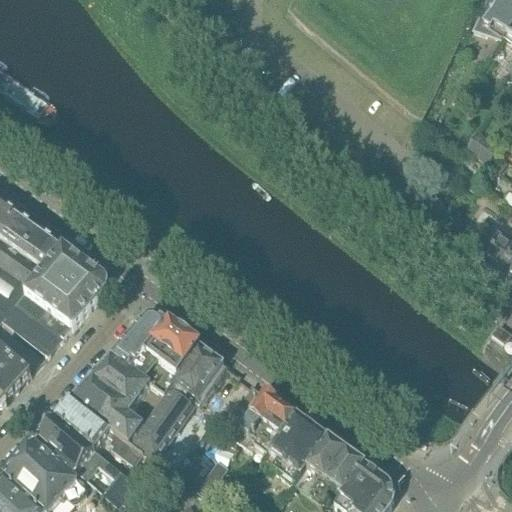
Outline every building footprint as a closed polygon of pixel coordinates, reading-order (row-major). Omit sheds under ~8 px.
[(511,0),(486,0),(472,32),(486,38),(490,32),(503,41),(511,28),(511,0)] [(511,28),(503,41),(511,47),(511,28)] [(478,134),(466,152),(488,168),(501,151),(478,134)] [(500,161),(493,170),(501,176),(507,167),(500,161)] [(463,185),(471,193),(476,189),(467,181),(463,185)] [(511,196),(509,195),(503,204),(511,210),(511,196)] [(0,239),(15,218),(0,207),(0,239)] [(15,218),(0,239),(0,240),(44,273),(62,252),(15,218)] [(477,261),(501,278),(511,262),(511,242),(509,247),(496,238),(497,236),(484,227),(466,251),(479,260),(477,261)] [(0,331),(5,324),(2,322),(44,273),(0,240),(0,331)] [(62,252),(44,273),(2,322),(50,359),(65,342),(106,297),(107,295),(108,293),(108,291),(108,290),(108,288),(107,286),(106,285),(105,283),(62,252)] [(511,262),(501,278),(511,286),(511,262)] [(72,406),(131,448),(144,429),(130,420),(137,411),(130,407),(179,336),(159,322),(157,321),(154,321),(152,321),(150,321),(148,322),(146,324),(72,406)] [(499,331),(492,340),(505,349),(511,340),(499,331)] [(179,336),(145,386),(165,400),(199,351),(179,336)] [(0,398),(8,406),(33,378),(0,349),(0,398)] [(165,400),(151,420),(144,429),(131,448),(144,457),(154,465),(223,368),(199,351),(165,400)] [(270,458),(297,421),(252,389),(245,400),(256,408),(233,440),(251,453),(254,450),(268,460),(270,458)] [(0,414),(8,406),(0,398),(0,414)] [(72,406),(55,425),(96,455),(107,442),(112,445),(112,446),(115,449),(113,453),(135,470),(144,457),(131,448),(72,406)] [(297,421),(270,458),(268,460),(264,466),(295,490),(308,473),(329,445),(297,421)] [(55,425),(39,443),(80,478),(88,486),(99,473),(102,476),(102,477),(104,479),(105,480),(106,481),(107,483),(108,485),(109,486),(112,489),(103,500),(117,511),(125,511),(141,493),(128,483),(96,455),(55,425)] [(39,443),(5,481),(41,511),(54,511),(66,500),(73,507),(77,507),(87,497),(87,492),(76,483),(80,478),(39,443)] [(301,499),(311,507),(347,457),(329,445),(308,473),(318,480),(312,489),(309,487),(301,499)] [(228,456),(199,498),(208,505),(235,467),(236,458),(235,458),(228,456)] [(333,491),(343,499),(364,470),(347,457),(311,507),(318,511),(322,511),(330,503),(327,500),(333,491)] [(390,490),(389,488),(364,470),(343,499),(362,511),(391,511),(392,511),(393,508),(394,505),(394,502),(394,499),(393,496),(392,493),(390,490)] [(254,479),(246,490),(252,495),(261,484),(254,479)] [(41,511),(5,481),(0,486),(0,511),(41,511)] [(362,511),(343,499),(335,511),(334,511),(362,511)]
